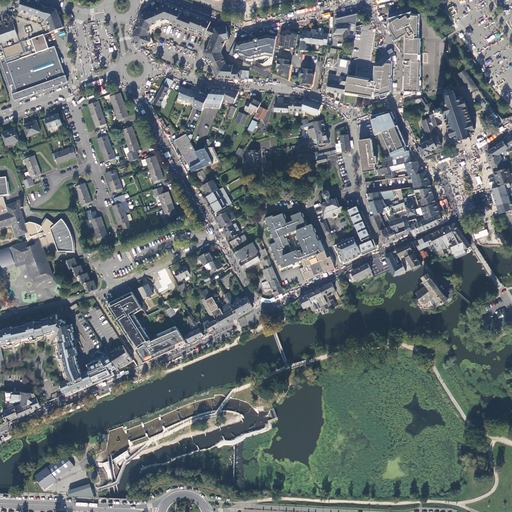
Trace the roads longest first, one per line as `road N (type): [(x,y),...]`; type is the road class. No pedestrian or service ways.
road 1 (tertiary): [(261,309),(0,434)]
road 2 (secondary): [(176,0),(246,26),(361,0)]
road 3 (residential): [(350,116),(299,91),(196,81),(168,70)]
road 4 (tertiary): [(142,97),(216,233)]
road 5 (secondary): [(358,511),(204,506)]
road 6 (residential): [(350,116),(362,206),(382,253)]
road 7 (secondary): [(0,503),(135,508)]
road 8 (residential): [(382,253),(261,309)]
road 9 (unclassified): [(211,237),(178,238),(107,269),(115,286)]
